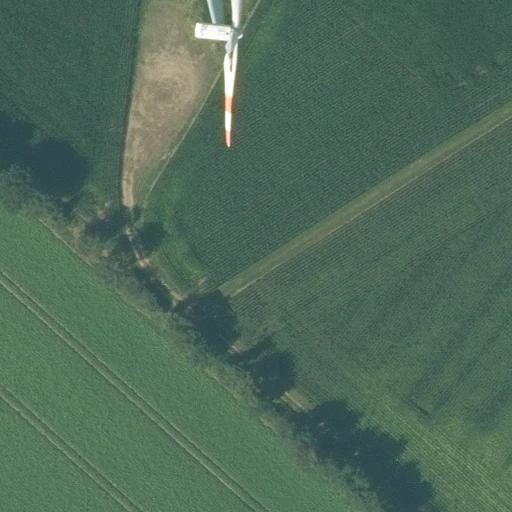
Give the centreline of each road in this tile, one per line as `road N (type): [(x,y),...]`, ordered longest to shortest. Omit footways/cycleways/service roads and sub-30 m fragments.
road 1 (track): [(409,511),(193,314),(135,248),(125,162),(191,0)]
road 2 (track): [(193,314),(511,114)]
